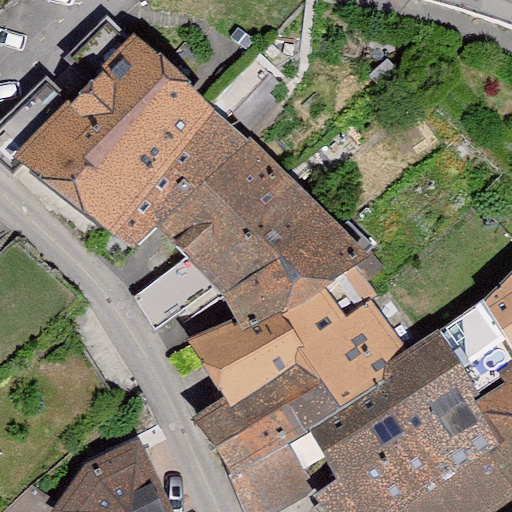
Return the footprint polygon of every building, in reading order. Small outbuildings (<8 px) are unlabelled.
[(120,242),(216,111),(135,44),(35,151),(120,242)] [(254,143),(216,111),(120,242),(136,254),(160,232),(254,143)] [(323,285),(372,262),(254,143),(160,232),(221,293),(235,323),(323,285)] [(142,296),(161,330),(203,306),(183,272),(142,296)] [(511,281),(488,296),(511,333),(511,281)] [(299,431),(414,357),(373,303),(342,320),(323,285),(235,323),(194,342),(230,408),(278,386),(299,431)] [(491,511),(511,500),(511,464),(449,356),(321,430),(350,481),(315,501),(321,511),(491,511)] [(201,421),(243,511),(244,511),(321,477),(299,431),(278,386),(230,408),(201,421)] [(511,448),(511,393),(490,405),(511,448)] [(167,511),(138,451),(97,467),(65,511),(167,511)]
